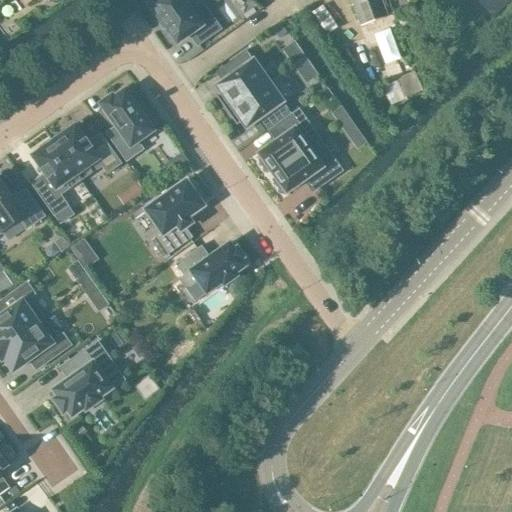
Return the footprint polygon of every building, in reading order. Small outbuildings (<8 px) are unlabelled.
[(188,35),(197,46),(220,30),(211,17),(200,25),(181,0),(156,0),(149,5),(158,18),(157,18),(167,31),(176,44),(188,35)] [(350,0),(360,23),(386,14),(380,0),(350,0)] [(227,113),(268,84),(245,51),(220,69),(227,78),(216,87),(220,93),(215,97),(227,113)] [(290,115),(268,84),(227,113),(236,126),(241,123),(245,129),(257,121),(265,132),(274,126),(290,115)] [(385,118),(401,108),(389,90),(373,100),(385,118)] [(99,105),(121,135),(111,142),(126,163),(144,150),(138,142),(153,132),(151,128),(155,125),(144,110),(140,112),(124,91),(113,99),(111,96),(99,105)] [(272,174),(319,141),(297,110),(290,115),(274,126),(282,137),(258,154),(261,159),(258,161),(266,172),(269,170),(272,174)] [(343,111),(334,118),(340,126),(349,120),(343,111)] [(349,120),(340,126),(347,137),(356,130),(349,120)] [(53,142),(81,182),(101,167),(106,175),(121,165),(100,134),(88,143),(85,139),(84,140),(74,127),(65,133),(63,130),(53,137),(55,140),(53,142)] [(30,184),(53,217),(68,207),(61,196),(81,182),(53,142),(51,143),(49,140),(38,148),(40,151),(31,157),(41,170),(40,171),(42,175),(30,184)] [(319,141),(272,174),(275,179),(272,181),(280,191),(283,189),(286,194),(310,176),(318,188),(341,172),(319,141)] [(179,156),(170,162),(176,171),(186,165),(179,156)] [(202,207),(185,183),(162,198),(160,195),(146,205),(148,208),(145,211),(161,234),(151,241),(163,258),(191,238),(184,228),(190,224),(186,218),(202,207)] [(43,217),(25,191),(15,198),(13,196),(10,198),(0,184),(0,232),(0,233),(19,220),(26,230),(43,217)] [(137,184),(130,188),(137,198),(144,194),(137,184)] [(245,267),(240,260),(243,258),(236,248),(233,250),(229,244),(209,258),(201,246),(175,265),(184,277),(190,273),(205,294),(221,283),(223,286),(236,277),(234,274),(245,267)] [(5,277),(0,280),(0,296),(13,287),(5,277)] [(88,277),(78,284),(83,290),(92,284),(88,277)] [(0,348),(43,319),(29,299),(34,295),(26,283),(0,302),(0,307),(5,314),(0,317),(0,348)] [(92,284),(83,290),(88,297),(97,290),(92,284)] [(42,366),(70,346),(62,335),(57,339),(43,319),(0,348),(0,359),(1,361),(3,359),(12,372),(35,356),(42,366)] [(99,401),(98,398),(123,380),(97,343),(67,364),(75,375),(52,391),(57,398),(53,401),(62,413),(66,411),(71,417),(83,409),(85,411),(99,401)] [(307,355),(296,345),(290,352),(301,362),(307,355)] [(175,346),(165,354),(175,366),(185,359),(175,346)]
